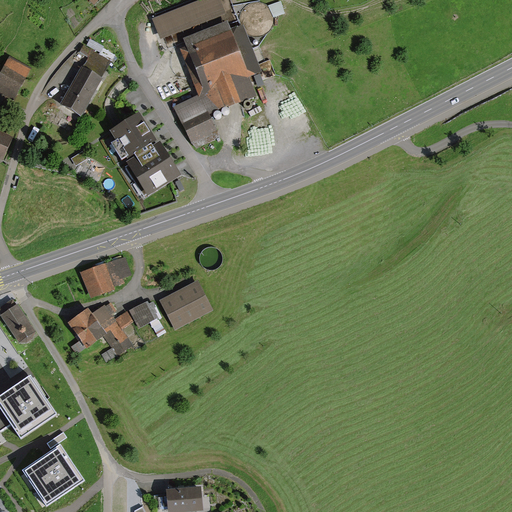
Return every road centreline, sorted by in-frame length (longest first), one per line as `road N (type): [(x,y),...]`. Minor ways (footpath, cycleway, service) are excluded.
road 1 (primary): [(13,274),(334,158),(511,67)]
road 2 (track): [(13,274),(108,460),(106,511)]
road 3 (residential): [(0,213),(43,83),(119,0)]
road 4 (track): [(108,460),(145,478),(226,475),(249,490),(262,511)]
road 5 (track): [(511,125),(478,127),(422,153),(402,137)]
